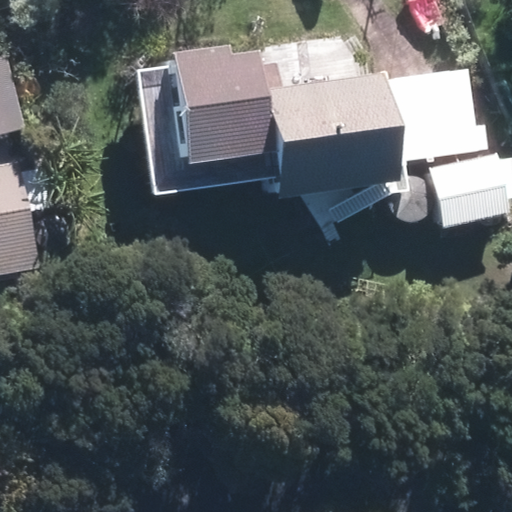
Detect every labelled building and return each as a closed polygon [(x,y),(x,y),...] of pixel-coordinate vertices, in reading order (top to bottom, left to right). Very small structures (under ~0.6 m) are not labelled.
[(259,192),(382,177),(367,68),(269,81),(266,59),(240,62),(238,45),(210,49),(209,40),(152,48),(167,158),(253,146),(259,192)] [(0,65),(0,130),(15,127),(0,65)] [(387,159),(469,148),(460,65),(376,76),(387,159)] [(500,213),(488,150),(419,164),(431,226),(500,213)] [(13,169),(11,158),(0,160),(0,269),(29,264),(19,210),(48,205),(40,165),(13,169)]
